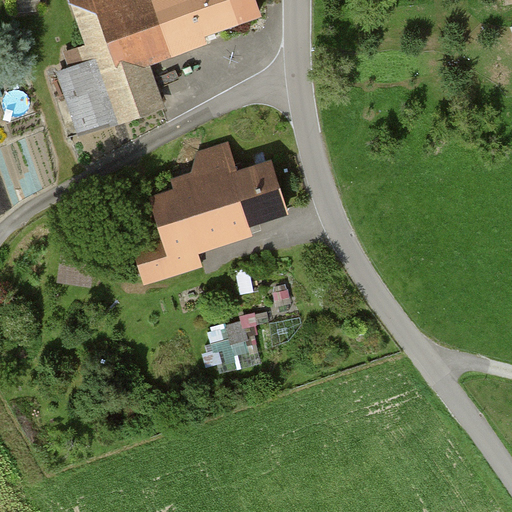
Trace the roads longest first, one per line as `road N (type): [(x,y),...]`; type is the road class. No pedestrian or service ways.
road 1 (unclassified): [(298,0),(306,125),(359,270),(511,477)]
road 2 (track): [(300,65),(26,214),(0,238)]
